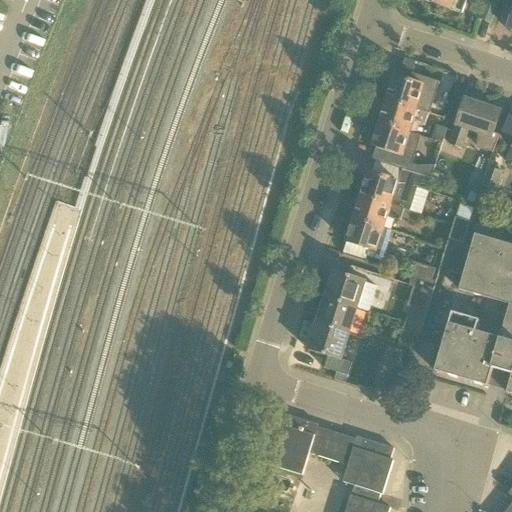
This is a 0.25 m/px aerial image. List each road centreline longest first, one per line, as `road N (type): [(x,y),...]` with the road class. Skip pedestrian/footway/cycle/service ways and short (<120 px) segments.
road 1 (residential): [(256,378),(368,28)]
road 2 (residential): [(256,378),(432,430)]
road 3 (residential): [(511,74),(368,28)]
road 4 (residential): [(215,511),(256,378)]
